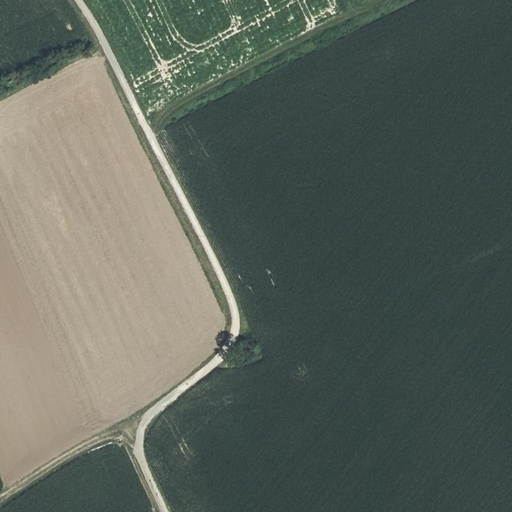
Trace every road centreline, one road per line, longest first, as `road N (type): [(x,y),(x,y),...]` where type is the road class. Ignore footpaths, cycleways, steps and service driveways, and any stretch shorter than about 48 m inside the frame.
road 1 (track): [(86,0),(244,316),(240,339),(148,416)]
road 2 (track): [(402,0),(149,121)]
road 3 (track): [(148,416),(0,501)]
road 4 (track): [(0,96),(110,37)]
